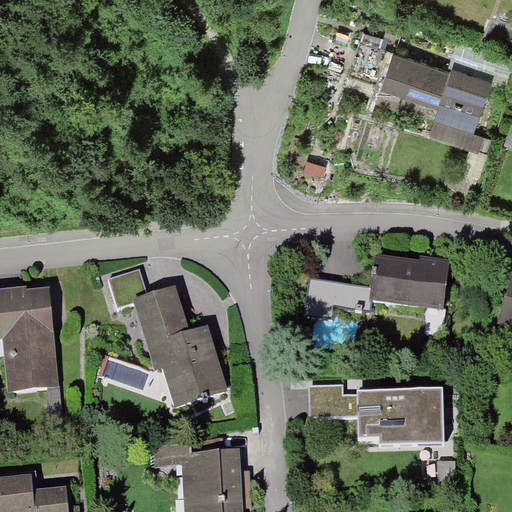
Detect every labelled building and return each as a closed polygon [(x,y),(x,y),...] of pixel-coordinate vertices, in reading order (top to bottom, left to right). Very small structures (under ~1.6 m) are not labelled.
[(450,73),(395,55),(383,90),(441,110),(437,123),(477,137),(496,81),(452,66),(450,73)] [(454,268),(425,263),(423,272),(382,265),(375,307),(446,318),(454,268)] [(140,270),(110,279),(121,311),(135,307),(156,375),(164,373),(175,410),(228,394),(208,330),(192,335),(178,289),(149,299),(140,270)] [(511,283),(498,327),(511,331),(511,283)] [(315,285),(310,324),(337,327),(339,313),(364,316),(367,291),(315,285)] [(53,295),(0,298),(0,343),(6,343),(9,396),(60,393),(53,295)] [(357,396),(344,396),(343,387),(307,388),(308,422),(358,420),(358,442),(379,442),(379,452),(448,449),(445,391),(359,394),(357,396)] [(240,511),(237,451),(187,453),(187,445),(158,447),(159,467),(180,466),(182,511),(240,511)] [(35,483),(0,486),(0,511),(69,511),(68,493),(37,496),(35,483)]
